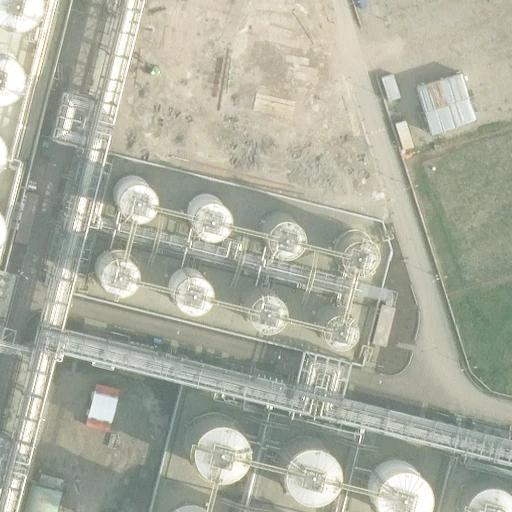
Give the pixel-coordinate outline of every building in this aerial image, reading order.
[(511,58),(481,68),(495,114),(511,108),(511,58)] [(461,74),(415,88),(429,134),(475,120),(461,74)] [(110,199),(113,205),(118,210),(125,212),(132,212),(138,210),(144,206),(148,200),(149,193),(148,186),(145,180),(141,176),(135,173),(129,172),(122,173),(117,176),(112,180),(109,186),(108,193),(110,199)] [(184,218),(188,224),(193,228),(199,231),(206,231),(213,229),(219,224),(222,218),(224,211),(223,204),(220,199),(215,194),(209,191),(203,190),(197,191),(191,194),(187,199),(184,205),(183,211),(184,218)] [(258,235),(261,242),(266,246),(273,249),(280,249),(287,246),(292,242),(296,236),(297,229),(296,222),(293,217),(289,212),(283,209),(277,208),(270,209),(265,212),(260,217),(257,223),(256,229),(258,235)] [(331,255),(335,261),(340,266),(346,268),(353,268),(360,266),(366,262),(369,256),(371,249),(370,242),(367,236),(362,232),(356,229),(350,228),(344,229),(338,232),(334,237),(331,242),(330,249),(331,255)] [(92,274),(95,280),(101,285),(107,287),(114,287),(121,285),(126,281),(130,275),(131,268),(130,261),(128,255),(123,251),(117,248),(111,247),(104,248),(99,251),(94,256),(91,261),(91,268),(92,274)] [(166,291),(169,298),(174,302),(181,305),(188,305),(194,302),(200,298),(204,292),(205,285),(204,278),(201,273),(197,268),(191,265),(185,264),(178,265),(173,268),(168,273),(165,279),(164,285),(166,291)] [(240,310),(243,316),(249,321),(255,323),(262,323),(269,321),(274,317),(278,311),(280,304),(279,297),(276,291),(271,287),(265,284),(259,283),(253,284),(247,287),(242,292),(240,297),(239,304),(240,310)] [(312,329),(316,335),(321,339),(328,342),(335,342),(341,340),(347,335),(351,329),(352,322),(351,315),(348,310),(344,305),(338,302),(332,301),(325,302),(319,305),(315,310),(312,316),(311,322),(312,329)] [(183,438),(184,448),(187,455),(191,461),(198,465),(205,468),(212,469),(220,467),(227,464),(232,458),(236,452),(238,444),(238,435),(234,426),(227,419),(219,415),(209,414),(200,416),(192,421),(186,429),(183,438)] [(275,460),(275,470),(278,477),(283,483),(289,487),(296,490),(304,491),(311,489),(318,486),(324,480),(328,474),(330,466),(329,457),(325,448),(319,441),(310,437),(301,436),(291,438),(283,443),(278,451),(275,460)] [(367,483),(367,493),(370,500),(375,506),(381,511),(384,511),(404,511),(410,509),(416,504),(419,497),(421,490),(421,480),(417,471),(410,464),(402,460),(392,459),(383,461),(375,466),(369,474),(367,483)] [(457,498),(457,507),(458,511),(507,511),(508,511),(510,504),(509,496),(505,488),(498,481),(491,478),(482,477),(473,479),(466,483),(460,490),(457,498)] [(31,484),(23,511),(55,511),(61,492),(31,484)]
